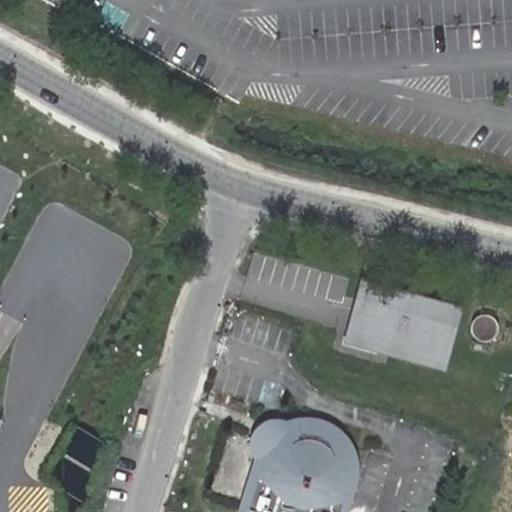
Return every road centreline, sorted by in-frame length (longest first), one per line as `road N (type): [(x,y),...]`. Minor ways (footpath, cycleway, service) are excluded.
road 1 (unclassified): [(241,186),(142,511)]
road 2 (unclassified): [(511,253),(241,186)]
road 3 (unclassified): [(241,186),(0,55)]
